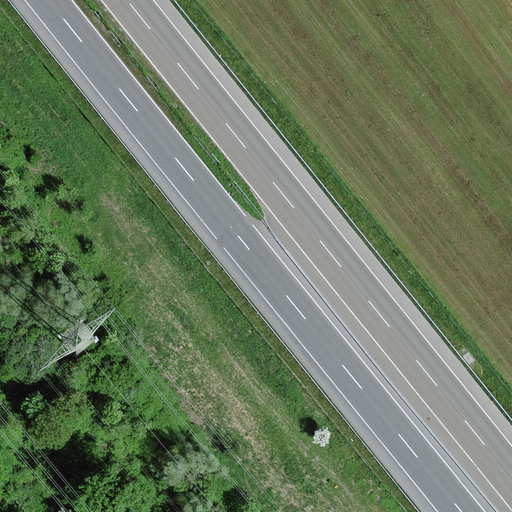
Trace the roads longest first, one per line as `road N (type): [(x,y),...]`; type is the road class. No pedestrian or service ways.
road 1 (motorway): [(52,0),(462,511)]
road 2 (motorway): [(511,476),(130,0)]
